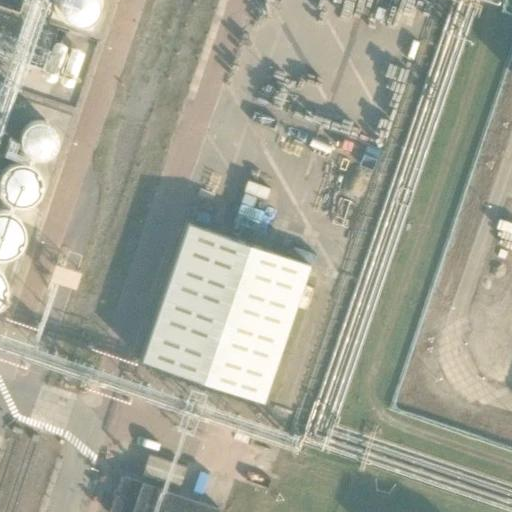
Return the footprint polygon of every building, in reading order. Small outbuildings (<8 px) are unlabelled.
[(41,117),(20,138),(43,162),(64,140),(41,117)] [(7,202),(44,198),(40,162),(4,166),(7,202)] [(34,237),(10,205),(0,212),(0,256),(3,261),(34,237)] [(308,263),(188,222),(142,358),(262,399),(308,263)] [(142,475),(179,487),(186,467),(149,454),(142,475)] [(228,501),(235,479),(206,470),(199,491),(228,501)] [(214,511),(216,506),(122,474),(108,511),(214,511)]
